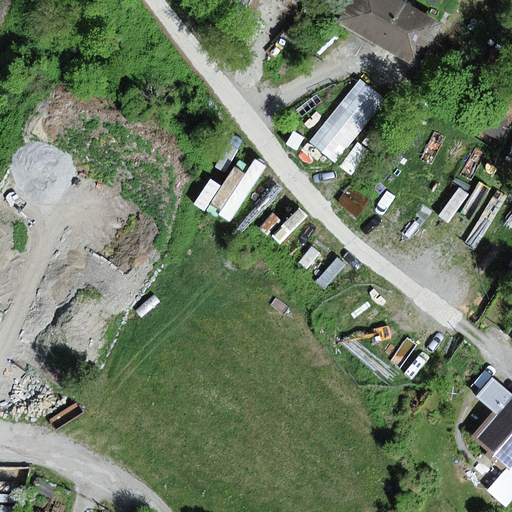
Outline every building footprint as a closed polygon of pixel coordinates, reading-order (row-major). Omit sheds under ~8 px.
[(407,4),(400,0),(347,0),(336,21),(420,67),(444,24),(407,4)] [(511,54),(492,50),(488,66),(511,71),(511,54)] [(511,85),(487,72),(457,127),(494,147),(511,115),(511,85)] [(359,81),(310,143),(336,164),(385,102),(359,81)] [(248,172),(237,165),(226,183),(214,176),(199,200),(231,221),(269,163),(258,156),(248,172)] [(255,215),(284,241),(310,211),(282,185),(255,215)] [(494,414),(473,437),(489,451),(486,455),(505,472),(489,489),(506,506),(511,499),(511,389),(492,373),(473,395),(494,414)]
